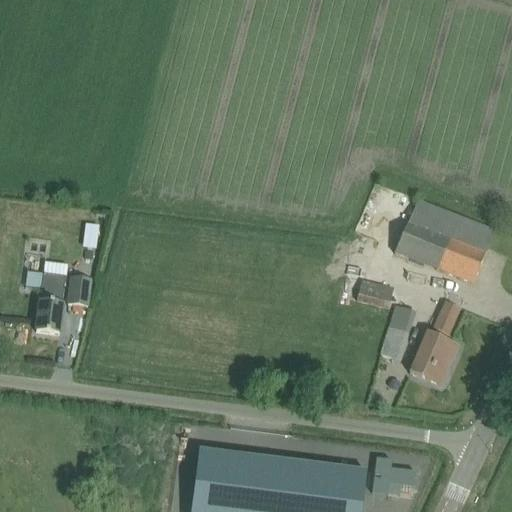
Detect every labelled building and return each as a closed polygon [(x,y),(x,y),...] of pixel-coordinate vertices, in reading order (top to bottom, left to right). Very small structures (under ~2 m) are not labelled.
[(476,226),(420,204),(395,256),(473,286),(494,233),(476,226)] [(55,276),(80,277),(81,263),(56,262),(55,276)] [(27,274),(25,289),(41,291),(38,314),(36,334),(59,337),(61,317),(66,279),(43,276),(27,274)] [(71,278),(70,288),(68,307),(87,310),(91,281),(71,278)] [(346,279),(341,299),(387,312),(393,292),(346,279)] [(444,304),(438,319),(433,330),(448,337),(460,311),(444,304)] [(395,309),(376,377),(370,396),(377,398),(388,360),(400,363),(414,315),(395,309)] [(367,315),(367,335),(383,335),(383,315),(367,315)] [(427,335),(409,376),(441,389),(458,348),(427,335)] [(192,511),(361,511),(366,475),(240,460),(200,455),(192,511)]
